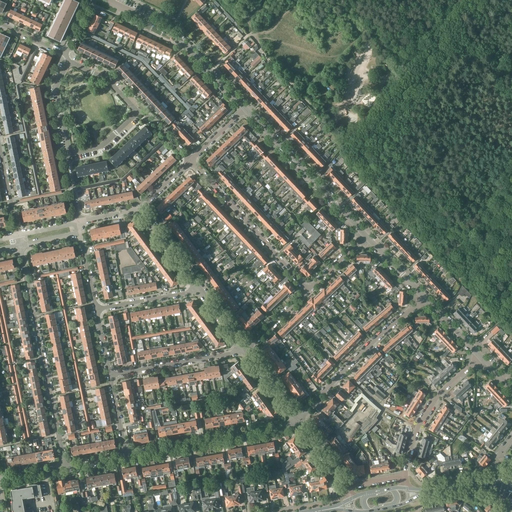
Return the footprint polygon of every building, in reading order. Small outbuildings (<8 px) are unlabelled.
[(26,0),(56,14),(58,15),(50,32),(48,36),(60,42),(79,2),(74,0),(26,0)] [(199,12),(198,14),(200,16),(207,9),(204,7),(199,12)] [(11,10),(8,16),(13,19),(16,12),(12,11),(11,10)] [(16,12),(13,19),(18,21),(21,15),(19,14),(16,12)] [(195,15),(192,18),(196,23),(202,18),(200,16),(198,14),(196,16),(195,15)] [(21,15),(18,21),(21,22),(23,24),(26,17),(24,16),(21,15)] [(26,17),(23,24),(29,26),(32,20),(29,18),(26,17)] [(197,23),(196,24),(200,28),(206,22),(202,18),(196,23),(197,23)] [(91,22),(90,25),(97,28),(99,22),(93,19),(92,22),(91,22)] [(32,20),(29,26),(34,29),(37,22),(32,20)] [(37,22),(34,29),(40,31),(44,22),(38,20),(37,22)] [(206,22),(200,28),(204,32),(210,26),(213,24),(209,20),(206,22)] [(116,23),(112,30),(116,32),(118,33),(121,26),(116,23)] [(88,29),(87,31),(94,34),(97,28),(90,25),(88,29)] [(121,26),(118,33),(123,35),(127,27),(123,26),(123,27),(122,26),(121,26)] [(210,26),(204,32),(209,37),(214,31),(210,26)] [(127,27),(123,35),(128,37),(132,31),(131,30),(130,30),(130,29),(127,27)] [(132,31),(128,37),(130,38),(130,39),(134,41),(137,33),(132,31)] [(214,31),(209,37),(213,41),(218,35),(214,31)] [(0,39),(8,43),(10,38),(0,32),(0,39)] [(136,42),(140,43),(142,44),(145,37),(144,37),(140,35),(136,42)] [(218,35),(213,41),(217,45),(218,44),(223,40),(218,35)] [(145,37),(142,44),(147,46),(151,39),(145,36),(145,37)] [(218,44),(217,45),(219,48),(220,48),(221,49),(227,44),(229,42),(229,41),(225,37),(223,40),(218,44)] [(147,46),(146,49),(152,51),(153,49),(156,42),(151,39),(147,46)] [(81,42),(78,49),(83,52),(84,52),(88,45),(81,42)] [(156,42),(153,49),(156,50),(155,53),(157,54),(158,51),(162,44),(156,42)] [(227,44),(221,49),(226,54),(229,51),(228,50),(231,48),(228,46),(230,44),(229,42),(227,44)] [(248,42),(243,46),(248,50),(252,46),(248,42)] [(20,44),(17,51),(22,53),(25,47),(20,44)] [(158,51),(157,54),(162,56),(164,54),(167,47),(165,47),(165,46),(162,44),(158,51)] [(88,45),(84,52),(84,53),(89,55),(90,55),(94,48),(88,45)] [(25,47),(22,53),(25,54),(28,56),(31,49),(25,47)] [(167,47),(164,54),(170,57),(172,53),(171,53),(172,50),(167,47)] [(94,48),(90,55),(90,56),(95,58),(96,58),(100,51),(94,48)] [(100,51),(96,58),(97,59),(101,61),(103,61),(106,54),(100,51)] [(43,53),(36,67),(45,71),(48,65),(49,64),(52,58),(43,53)] [(106,54),(103,61),(103,62),(107,64),(109,64),(112,57),(106,54)] [(174,57),(171,60),(176,65),(181,60),(177,56),(175,58),(174,57)] [(253,62),(256,66),(262,59),(259,56),(258,57),(253,62)] [(112,57),(109,64),(109,65),(115,67),(118,61),(119,60),(112,57)] [(226,64),(224,65),(228,70),(231,67),(230,67),(234,63),(235,63),(236,61),(231,57),(229,58),(225,62),(226,63),(226,64)] [(231,67),(228,70),(232,73),(237,68),(240,65),(239,63),(238,63),(240,61),(238,59),(236,61),(235,63),(234,63),(230,67),(231,67)] [(181,60),(176,65),(180,69),(186,64),(182,60),(181,60)] [(123,63),(117,69),(121,73),(122,74),(128,69),(123,63)] [(186,64),(180,69),(184,74),(190,69),(188,66),(186,64)] [(36,67),(30,80),(33,82),(39,85),(42,78),(42,77),(45,71),(36,67)] [(163,68),(159,71),(164,76),(168,73),(163,68)] [(237,68),(232,73),(235,77),(238,74),(239,75),(243,71),(241,70),(240,71),(237,68)] [(128,69),(122,74),(126,78),(127,79),(133,74),(128,69)] [(186,76),(181,80),(184,82),(188,78),(193,73),(192,72),(193,71),(190,69),(184,74),(186,76)] [(238,74),(235,77),(239,81),(245,76),(247,74),(244,70),(243,71),(239,75),(238,74)] [(133,74),(127,79),(130,83),(132,84),(138,79),(133,74)] [(195,75),(190,80),(195,85),(200,79),(197,76),(197,77),(195,75)] [(245,76),(239,81),(244,86),(246,83),(246,82),(249,79),(248,77),(247,78),(245,76)] [(138,79),(132,84),(135,88),(136,89),(142,84),(138,79)] [(200,79),(195,85),(199,89),(204,84),(200,79)] [(246,83),(244,86),(247,89),(252,84),(250,82),(251,80),(249,79),(246,82),(246,83)] [(142,84),(136,89),(140,93),(141,94),(147,89),(142,84)] [(204,84),(199,89),(203,93),(208,88),(204,84)] [(252,84),(247,89),(250,93),(253,90),(254,91),(258,88),(256,86),(255,87),(252,84)] [(253,90),(250,93),(255,97),(260,92),(262,91),(260,89),(261,88),(263,85),(262,84),(259,86),(258,88),(254,91),(253,90)] [(33,89),(30,90),(33,104),(42,102),(41,96),(41,94),(39,88),(33,89)] [(208,88),(203,93),(208,98),(210,96),(211,95),(210,95),(212,93),(208,88)] [(147,89),(141,94),(145,98),(146,99),(152,94),(147,89)] [(371,91),(361,101),(372,112),(380,102),(371,91)] [(261,93),(256,99),(257,99),(261,104),(264,102),(263,101),(267,97),(265,95),(264,96),(262,94),(261,93)] [(264,102),(261,104),(264,108),(270,103),(267,100),(272,95),(271,93),(269,96),(267,97),(263,101),(264,102)] [(152,94),(146,99),(149,103),(151,104),(156,99),(152,94)] [(156,99),(151,104),(154,108),(155,109),(161,104),(156,99)] [(270,103),(264,108),(268,111),(271,109),(271,110),(275,106),(277,104),(275,103),(273,100),(270,103)] [(217,107),(221,111),(220,112),(223,115),(224,114),(228,110),(226,109),(226,108),(226,107),(223,103),(221,101),(219,103),(218,105),(219,106),(218,107),(217,107)] [(42,102),(33,104),(36,119),(45,117),(44,110),(44,109),(42,102)] [(161,104),(155,109),(159,113),(160,114),(166,109),(168,107),(163,102),(161,104)] [(271,109),(268,111),(272,116),(277,111),(275,109),(278,106),(281,104),(279,102),(277,104),(275,106),(271,110),(271,109)] [(215,108),(212,110),(214,113),(219,118),(220,118),(223,115),(220,112),(221,111),(217,107),(214,103),(212,105),(215,108)] [(166,109),(160,114),(163,118),(165,119),(171,114),(166,109)] [(277,111),(272,116),(276,120),(279,117),(278,117),(282,113),(284,112),(282,110),(281,111),(279,109),(277,111)] [(279,117),(276,120),(280,124),(287,117),(284,114),(285,113),(287,111),(286,109),(284,112),(282,113),(278,117),(279,117)] [(287,117),(280,124),(283,127),(286,125),(294,118),(295,118),(299,114),(297,112),(289,119),(287,117)] [(211,114),(209,116),(212,119),(213,119),(216,121),(219,118),(214,113),(212,115),(211,114)] [(171,114),(165,119),(169,124),(175,118),(173,116),(171,114)] [(209,118),(206,120),(211,126),(216,122),(216,121),(213,119),(212,119),(209,116),(208,117),(209,118)] [(45,117),(36,119),(39,133),(48,131),(47,125),(47,123),(45,117)] [(286,125),(283,127),(287,132),(289,130),(290,130),(290,129),(293,127),(291,125),(296,119),(295,118),(294,118),(286,125)] [(202,122),(202,123),(205,126),(204,127),(207,130),(208,129),(211,126),(206,120),(205,122),(204,121),(202,122)] [(174,123),(172,125),(175,128),(174,129),(177,132),(183,127),(184,125),(183,123),(183,124),(181,122),(180,123),(179,124),(176,121),(174,123)] [(200,121),(196,125),(198,128),(200,130),(203,133),(207,130),(204,127),(205,126),(202,123),(202,122),(200,121)] [(138,133),(133,138),(140,145),(143,141),(145,139),(152,133),(145,126),(140,132),(138,133)] [(240,129),(239,130),(245,136),(246,135),(249,131),(246,127),(245,128),(244,128),(243,126),(240,129)] [(183,127),(177,132),(181,137),(187,132),(184,129),(185,128),(183,127)] [(292,134),(291,135),(295,139),(295,140),(298,137),(297,137),(305,129),(303,127),(301,130),(299,131),(298,132),(296,130),(293,133),(292,134)] [(298,137),(295,140),(298,144),(304,138),(301,136),(302,135),(304,133),(306,131),(305,129),(297,137),(298,137)] [(237,131),(235,133),(240,138),(242,140),(243,139),(244,138),(248,142),(250,141),(245,136),(239,130),(237,131)] [(48,131),(39,133),(42,148),(51,146),(50,139),(50,138),(48,131)] [(187,132),(181,137),(185,140),(187,138),(188,138),(191,135),(190,134),(189,134),(188,133),(187,132)] [(235,133),(232,136),(238,143),(240,142),(238,140),(240,138),(235,133)] [(187,138),(185,140),(185,141),(188,144),(189,145),(191,143),(192,144),(196,140),(191,135),(188,138),(187,138)] [(232,136),(228,140),(233,145),(235,147),(238,143),(232,136)] [(304,138),(298,144),(302,147),(305,145),(313,138),(311,136),(309,138),(307,136),(304,138)] [(127,144),(122,149),(128,155),(132,152),(134,150),(140,145),(133,138),(128,143),(127,144)] [(305,145),(302,147),(302,148),(306,151),(311,146),(309,144),(315,139),(313,138),(305,145)] [(228,140),(225,143),(231,150),(233,149),(231,147),(233,145),(228,140)] [(225,143),(221,147),(226,152),(227,154),(229,152),(231,150),(225,143)] [(254,143),(252,146),(253,147),(253,148),(255,150),(253,152),(254,153),(262,147),(258,143),(256,145),(256,144),(256,145),(254,143)] [(313,153),(310,156),(314,159),(319,154),(316,152),(321,147),(320,145),(318,147),(316,149),(312,153),(313,153)] [(51,146),(42,148),(45,163),(54,161),(53,154),(53,152),(51,146)] [(311,146),(306,151),(306,152),(310,156),(313,153),(312,153),(316,149),(314,147),(313,148),(311,146)] [(221,147),(217,150),(222,155),(224,157),(225,156),(228,154),(227,154),(226,152),(221,147)] [(254,153),(253,155),(254,157),(258,153),(260,155),(262,156),(263,157),(265,155),(265,154),(263,153),(264,152),(265,150),(262,147),(254,153)] [(115,155),(109,160),(116,167),(128,155),(122,149),(117,153),(115,155)] [(217,151),(214,154),(219,159),(220,161),(223,159),(224,157),(222,155),(217,150),(217,151)] [(319,154),(314,159),(317,163),(320,161),(328,154),(326,152),(321,157),(319,154)] [(213,154),(210,157),(216,163),(217,164),(220,161),(219,159),(214,154),(213,154)] [(265,155),(263,157),(264,159),(266,161),(264,163),(265,165),(272,158),(269,154),(268,156),(267,156),(265,155)] [(320,161),(317,163),(317,164),(321,168),(326,162),(325,161),(328,158),(327,157),(330,155),(328,154),(320,161)] [(171,155),(167,159),(172,164),(176,160),(171,155)] [(209,158),(206,161),(208,163),(207,164),(211,168),(215,164),(216,163),(210,157),(209,158)] [(265,165),(261,168),(263,170),(267,166),(269,168),(276,162),(272,158),(265,165)] [(163,159),(161,161),(163,163),(168,168),(172,164),(167,159),(165,161),(163,159)] [(54,161),(45,163),(48,177),(57,175),(56,169),(56,167),(54,161)] [(98,163),(91,165),(93,174),(108,171),(106,162),(100,163),(98,163)] [(271,170),(267,174),(268,176),(280,165),(276,162),(269,168),(271,170)] [(163,163),(158,167),(163,173),(168,168),(163,163)] [(83,167),(76,168),(78,177),(93,174),(91,165),(85,166),(83,167)] [(280,165),(268,176),(270,178),(276,172),(278,174),(283,169),(280,165)] [(218,166),(214,170),(217,174),(218,173),(220,175),(221,175),(221,176),(223,173),(222,172),(223,171),(220,168),(218,166)] [(158,167),(154,172),(159,177),(163,173),(158,167)] [(331,168),(324,174),(328,178),(329,176),(334,172),(331,168)] [(283,169),(278,174),(279,176),(278,178),(279,179),(286,173),(283,169)] [(154,172),(149,176),(154,181),(159,177),(154,172)] [(223,173),(221,176),(222,177),(221,178),(225,183),(228,180),(227,179),(231,176),(229,174),(228,175),(226,173),(226,174),(225,172),(223,173)] [(228,180),(225,183),(229,186),(234,181),(231,178),(236,174),(235,173),(235,172),(233,174),(231,176),(227,179),(228,180)] [(334,172),(329,176),(333,181),(335,179),(334,178),(336,177),(339,174),(339,173),(337,175),(334,172)] [(286,173),(279,179),(281,181),(283,179),(285,181),(290,176),(286,173)] [(335,179),(333,181),(337,184),(342,179),(339,176),(340,175),(339,174),(336,177),(334,178),(335,179)] [(57,175),(48,177),(51,191),(51,192),(60,190),(59,183),(59,181),(57,175)] [(149,176),(145,180),(150,185),(154,181),(149,176)] [(290,176),(285,181),(287,183),(285,185),(286,187),(293,180),(290,176)] [(187,179),(186,180),(191,186),(192,186),(192,185),(196,181),(193,178),(192,179),(191,178),(190,177),(188,178),(187,179)] [(342,179),(337,184),(341,189),(343,187),(342,186),(343,185),(344,185),(347,182),(346,181),(345,183),(342,179)] [(145,180),(140,184),(145,190),(150,185),(145,180)] [(183,183),(182,184),(187,189),(190,192),(194,188),(192,187),(191,186),(186,180),(183,183)] [(293,180),(286,187),(288,188),(290,187),(291,188),(297,183),(293,180)] [(234,181),(229,186),(229,187),(232,190),(235,188),(239,185),(241,183),(239,181),(238,183),(236,184),(234,182),(234,181)] [(343,187),(341,189),(345,192),(349,188),(346,184),(348,183),(347,182),(344,185),(343,185),(342,186),(343,187)] [(362,182),(356,188),(358,190),(364,184),(362,182)] [(138,187),(136,189),(141,194),(145,190),(140,184),(139,183),(137,185),(138,187)] [(297,183),(291,188),(293,190),(292,192),(293,194),(300,187),(297,183)] [(179,187),(186,194),(187,193),(185,191),(187,189),(182,184),(179,187)] [(235,188),(232,190),(236,194),(241,189),(240,187),(241,186),(239,185),(235,188)] [(241,189),(236,194),(239,198),(240,199),(243,196),(242,196),(250,188),(249,186),(243,191),(241,189)] [(179,187),(175,190),(180,196),(182,194),(184,196),(185,197),(188,200),(189,198),(187,196),(186,194),(179,187)] [(300,187),(293,194),(295,195),(296,194),(299,196),(304,191),(300,187)] [(243,196),(240,199),(244,202),(249,198),(252,195),(250,193),(252,190),(250,188),(242,196),(243,196)] [(349,188),(345,192),(349,197),(354,192),(349,188)] [(132,192),(126,193),(128,200),(134,199),(133,196),(137,196),(133,190),(132,190),(132,192)] [(175,190),(171,194),(178,201),(180,199),(178,198),(180,196),(175,190)] [(299,199),(298,200),(302,203),(304,201),(307,199),(305,197),(306,197),(306,196),(307,195),(304,191),(299,196),(300,198),(299,199)] [(199,197),(197,199),(199,201),(198,202),(199,203),(199,204),(201,203),(208,196),(205,192),(204,193),(201,195),(199,197)] [(249,198),(244,202),(247,206),(250,203),(250,204),(254,201),(256,199),(258,197),(261,194),(259,192),(256,195),(257,195),(253,199),(251,200),(249,198)] [(171,194),(167,198),(172,203),(175,201),(181,207),(182,205),(180,203),(178,201),(171,194)] [(355,196),(352,200),(354,202),(352,203),(354,205),(359,201),(358,199),(361,196),(358,194),(355,196)] [(208,196),(201,203),(202,204),(204,202),(206,204),(212,199),(208,196)] [(90,197),(84,199),(86,209),(92,207),(91,200),(90,197)] [(167,198),(163,201),(176,214),(178,213),(176,211),(177,210),(174,208),(173,206),(171,204),(172,203),(167,198)] [(205,210),(202,212),(204,213),(206,211),(208,209),(215,203),(212,199),(206,204),(208,206),(204,210),(205,210)] [(307,199),(304,201),(305,202),(306,203),(306,204),(308,206),(306,208),(307,209),(315,203),(311,199),(310,200),(309,200),(309,201),(307,199)] [(359,201),(354,205),(358,209),(357,209),(358,210),(365,203),(362,199),(360,201),(359,201)] [(163,201),(160,205),(165,211),(166,212),(169,210),(174,215),(175,215),(176,214),(163,201)] [(250,203),(247,206),(248,206),(251,210),(251,211),(252,211),(257,206),(256,205),(255,203),(256,202),(254,201),(250,204),(250,203)] [(64,203),(50,206),(52,216),(56,215),(56,216),(58,216),(60,215),(62,215),(62,214),(66,213),(64,203)] [(215,203),(208,209),(209,211),(211,210),(213,212),(219,206),(215,203)] [(315,203),(307,209),(309,211),(311,209),(313,211),(318,206),(315,203)] [(365,203),(358,210),(360,212),(362,214),(369,207),(365,203)] [(160,205),(157,208),(158,209),(158,210),(159,210),(158,211),(161,215),(165,211),(160,205)] [(39,208),(36,209),(38,219),(44,217),(46,217),(52,216),(50,206),(43,207),(43,206),(39,207),(39,208)] [(212,217),(209,219),(211,221),(213,219),(215,217),(222,210),(219,206),(213,212),(215,214),(213,215),(212,217)] [(257,206),(252,211),(253,212),(257,216),(257,217),(260,214),(263,210),(262,209),(261,210),(259,208),(258,207),(257,206)] [(369,207),(362,214),(365,216),(367,218),(373,212),(369,207)] [(36,209),(23,212),(25,221),(28,221),(29,222),(31,221),(33,221),(35,220),(35,219),(38,219),(36,209)] [(321,209),(316,214),(320,218),(325,213),(321,209)] [(222,210),(215,217),(216,218),(216,219),(218,217),(220,219),(226,214),(222,210)] [(260,214),(257,217),(261,220),(266,215),(268,214),(266,211),(265,212),(263,210),(260,214)] [(266,215),(261,220),(264,224),(267,222),(268,222),(275,215),(279,211),(278,210),(277,212),(276,211),(275,212),(274,213),(269,218),(266,215)] [(373,212),(367,218),(371,223),(376,217),(373,214),(374,213),(373,212)] [(321,222),(319,224),(320,226),(329,218),(325,213),(320,218),(323,222),(322,223),(321,222)] [(218,224),(216,226),(217,228),(229,217),(226,214),(220,219),(222,221),(220,223),(221,223),(219,225),(218,224)] [(267,222),(264,224),(265,225),(268,228),(269,228),(274,223),(273,223),(272,222),(277,217),(275,215),(268,222),(267,222)] [(376,217),(371,223),(373,225),(372,225),(374,227),(381,220),(377,216),(376,217)] [(229,217),(217,228),(219,230),(221,227),(223,225),(223,226),(225,224),(227,226),(232,221),(229,217)] [(329,218),(320,226),(322,228),(324,226),(324,225),(325,223),(328,227),(333,222),(329,218)] [(172,223),(168,225),(172,230),(178,225),(180,224),(178,222),(177,223),(175,220),(172,223)] [(299,237),(299,238),(304,244),(308,247),(313,242),(320,235),(321,235),(306,220),(302,224),(309,232),(310,231),(313,234),(307,240),(301,235),(299,237)] [(381,220),(374,227),(375,228),(376,228),(379,231),(384,226),(383,226),(380,223),(381,222),(382,221),(381,220)] [(229,228),(227,230),(229,232),(231,230),(232,231),(237,226),(236,225),(232,221),(227,226),(229,228)] [(131,223),(128,226),(131,230),(137,225),(134,222),(132,224),(131,223)] [(274,223),(269,228),(272,232),(273,233),(275,230),(278,226),(277,224),(275,222),(274,223)] [(332,231),(327,236),(328,237),(330,236),(331,235),(334,232),(333,231),(337,227),(333,222),(328,227),(332,231)] [(108,226),(105,227),(107,237),(121,234),(119,227),(120,227),(119,224),(115,225),(115,226),(113,226),(113,225),(110,226),(110,227),(109,227),(108,226)] [(129,232),(128,232),(129,234),(130,234),(132,232),(134,234),(140,230),(137,226),(138,226),(137,225),(131,230),(129,232)] [(178,225),(172,230),(173,230),(175,234),(181,230),(183,228),(182,226),(180,227),(178,225)] [(228,235),(226,237),(228,240),(234,234),(236,236),(242,231),(238,227),(237,226),(232,231),(233,232),(231,234),(228,235)] [(275,230),(273,233),(276,236),(281,232),(279,229),(280,228),(278,226),(275,230)] [(94,229),(90,230),(91,233),(91,232),(93,240),(107,237),(105,227),(101,228),(101,229),(99,229),(99,228),(96,229),(97,230),(95,230),(94,229)] [(181,230),(175,234),(179,238),(185,234),(183,232),(185,230),(184,229),(183,228),(181,230)] [(135,237),(133,239),(134,241),(143,234),(140,230),(134,234),(135,237)] [(225,232),(219,238),(221,240),(229,233),(229,232),(227,230),(225,232)] [(238,238),(236,240),(238,241),(245,234),(242,231),(236,236),(238,238)] [(281,232),(276,236),(280,240),(282,237),(283,238),(287,234),(285,233),(284,234),(281,232)] [(392,232),(388,235),(391,238),(389,239),(390,239),(391,241),(396,236),(392,232)] [(143,234),(134,241),(135,242),(137,245),(140,243),(146,238),(143,234)] [(185,234),(179,238),(182,242),(190,236),(188,234),(186,236),(185,234)] [(236,243),(233,245),(235,247),(239,243),(241,245),(249,238),(245,234),(238,241),(236,243)] [(282,237),(280,240),(280,241),(284,245),(286,242),(286,243),(287,242),(289,239),(287,237),(288,236),(287,234),(283,238),(282,237)] [(190,236),(182,242),(185,247),(191,242),(189,240),(191,238),(190,236)] [(396,236),(391,241),(396,246),(402,239),(401,238),(400,240),(396,236)] [(140,246),(139,247),(140,249),(149,243),(146,238),(140,243),(142,245),(140,246)] [(243,247),(239,251),(240,252),(252,242),(249,238),(241,245),(243,247)] [(402,239),(396,246),(400,250),(405,245),(402,241),(403,240),(402,239)] [(191,242),(185,247),(188,250),(194,246),(196,245),(194,243),(192,244),(191,242)] [(239,254),(238,254),(239,255),(242,254),(244,252),(246,250),(248,252),(250,250),(255,245),(252,242),(240,252),(239,254)] [(149,243),(140,249),(141,251),(142,250),(144,249),(147,252),(153,247),(149,243)] [(331,243),(327,247),(331,252),(336,248),(331,243)] [(291,244),(284,250),(287,254),(294,247),(294,246),(293,244),(292,245),(291,244)] [(194,246),(188,250),(188,251),(191,255),(197,250),(195,248),(197,247),(197,246),(196,245),(194,246)] [(248,256),(246,258),(247,259),(250,257),(251,256),(259,249),(255,245),(250,250),(252,252),(250,254),(248,256)] [(405,245),(400,250),(404,254),(410,248),(409,247),(408,248),(407,247),(405,245)] [(63,249),(59,250),(62,260),(75,257),(73,247),(69,247),(67,247),(65,248),(63,248),(63,249)] [(146,255),(145,255),(147,257),(149,255),(150,256),(156,252),(156,251),(153,247),(147,252),(148,253),(146,255)] [(294,247),(287,254),(290,257),(295,252),(293,250),(295,249),(294,247)] [(322,251),(318,255),(323,260),(327,256),(319,247),(319,248),(322,251)] [(320,247),(319,247),(327,256),(331,252),(327,247),(323,250),(320,247)] [(410,248),(404,254),(408,258),(413,253),(410,250),(411,249),(410,248)] [(247,260),(245,262),(247,263),(255,256),(257,257),(262,252),(259,249),(251,256),(250,257),(247,259),(247,260)] [(51,251),(46,253),(48,263),(62,260),(59,250),(54,251),(51,251)] [(197,250),(191,255),(194,259),(202,253),(200,251),(199,252),(197,250)] [(295,252),(290,257),(293,261),(300,255),(300,254),(297,251),(295,252)] [(151,257),(148,259),(149,261),(150,260),(152,259),(154,261),(160,257),(156,252),(150,256),(150,257),(151,257)] [(259,259),(253,265),(254,267),(266,256),(262,252),(257,257),(259,259)] [(35,255),(32,256),(34,266),(48,263),(46,253),(42,253),(40,253),(38,254),(35,254),(35,255)] [(202,253),(194,259),(197,263),(203,259),(201,256),(203,255),(202,253)] [(413,253),(408,258),(409,260),(410,261),(411,259),(413,261),(417,257),(413,253)] [(110,255),(97,257),(98,263),(98,264),(105,262),(104,258),(111,256),(110,255)] [(300,255),(293,261),(296,264),(303,258),(300,255)] [(266,256),(254,267),(256,269),(260,265),(262,267),(264,265),(269,260),(266,256)] [(311,259),(310,259),(312,261),(317,266),(320,263),(314,256),(311,259)] [(155,264),(152,266),(154,268),(163,261),(160,257),(154,261),(155,264)] [(203,259),(197,263),(200,267),(201,268),(207,264),(206,263),(210,260),(209,258),(208,257),(206,259),(205,258),(203,259)] [(140,259),(135,263),(136,265),(137,271),(141,270),(147,269),(146,267),(140,259)] [(2,262),(0,262),(0,270),(14,268),(12,260),(4,261),(2,262)] [(163,261),(154,268),(155,270),(158,267),(160,270),(166,265),(163,261)] [(207,264),(201,268),(202,269),(203,271),(204,273),(210,268),(209,267),(211,265),(210,263),(208,265),(207,264)] [(269,264),(263,270),(266,273),(272,267),(269,264)] [(160,273),(159,274),(160,277),(169,270),(166,265),(160,270),(162,272),(160,273)] [(301,269),(300,271),(302,273),(303,274),(304,273),(306,276),(307,275),(308,276),(311,274),(312,273),(311,271),(310,272),(305,267),(306,266),(305,265),(301,268),(301,269)] [(352,265),(348,268),(355,275),(355,274),(354,272),(357,270),(352,265)] [(266,273),(265,274),(266,276),(268,274),(270,276),(275,271),(272,267),(266,273)] [(376,267),(373,271),(377,276),(382,271),(380,269),(380,268),(378,270),(376,267)] [(422,267),(417,271),(420,275),(421,277),(428,270),(428,269),(426,270),(422,267)] [(210,268),(204,273),(205,274),(206,276),(207,276),(208,277),(216,271),(214,270),(212,271),(210,268)] [(348,268),(344,272),(350,279),(355,275),(348,268)] [(169,270),(160,277),(161,278),(164,276),(167,279),(173,274),(169,270)] [(428,270),(421,277),(423,278),(426,280),(431,275),(428,272),(429,271),(428,270)] [(216,271),(208,277),(209,279),(209,280),(210,282),(211,281),(211,282),(217,277),(215,275),(217,273),(216,271)] [(275,271),(270,276),(272,278),(270,280),(272,281),(273,281),(279,275),(275,271)] [(377,276),(375,278),(378,282),(379,281),(380,281),(386,275),(382,271),(377,276)] [(343,273),(340,276),(347,283),(349,280),(343,273)] [(168,280),(165,282),(166,284),(167,283),(168,284),(176,278),(176,277),(175,277),(173,274),(167,279),(168,280)] [(279,275),(273,281),(276,284),(282,278),(279,275)] [(381,282),(380,283),(383,287),(386,284),(391,280),(386,275),(380,281),(381,282)] [(431,275),(426,280),(429,284),(436,278),(435,277),(434,278),(431,275)] [(138,276),(136,277),(138,286),(139,293),(145,292),(144,285),(143,282),(140,283),(139,279),(138,276)] [(151,277),(148,278),(149,280),(149,284),(151,291),(157,289),(156,288),(160,287),(157,282),(152,283),(151,277)] [(217,277),(211,282),(211,283),(213,285),(213,284),(214,286),(222,280),(221,278),(219,280),(217,277)] [(340,277),(336,280),(343,287),(345,285),(343,283),(345,282),(340,277)] [(133,278),(131,278),(131,281),(132,284),(132,285),(134,294),(139,293),(138,286),(135,286),(133,278)] [(176,278),(168,284),(169,285),(170,284),(172,286),(175,284),(176,285),(179,282),(176,278)] [(436,278),(429,284),(433,288),(439,283),(436,280),(437,279),(436,278)] [(222,280),(214,286),(215,288),(217,290),(223,286),(225,284),(222,280)] [(336,280),(333,283),(338,289),(340,287),(341,288),(343,287),(336,280)] [(286,283),(284,285),(291,292),(294,289),(293,288),(294,288),(291,285),(290,284),(290,283),(289,282),(288,282),(287,283),(286,283)] [(333,283),(329,287),(334,292),(336,294),(337,292),(336,290),(338,289),(333,283)] [(439,283),(433,288),(436,291),(435,291),(437,293),(444,286),(443,285),(441,286),(439,283)] [(223,286),(217,290),(218,291),(217,291),(219,293),(220,294),(228,288),(230,287),(233,285),(231,284),(227,287),(227,286),(225,288),(223,286)] [(284,287),(281,290),(286,295),(289,293),(290,294),(291,292),(284,285),(284,284),(282,285),(284,287)] [(11,286),(8,287),(10,294),(13,293),(20,292),(19,285),(11,286)] [(444,286),(437,293),(438,294),(439,294),(442,297),(447,292),(446,291),(444,289),(446,288),(445,288),(444,286)] [(458,294),(462,296),(464,294),(469,297),(469,298),(470,297),(471,295),(465,289),(462,286),(458,294)] [(329,287),(325,290),(330,296),(332,293),(334,295),(336,294),(334,292),(329,287)] [(228,288),(220,294),(222,296),(221,296),(223,298),(223,299),(229,294),(228,292),(230,290),(229,290),(228,288)] [(322,291),(320,292),(328,301),(330,299),(328,297),(330,296),(325,290),(324,289),(322,291)] [(112,292),(104,293),(105,299),(113,297),(112,293),(118,292),(117,290),(114,290),(111,291),(112,292)] [(281,290),(277,293),(282,299),(286,295),(281,290)] [(320,292),(317,296),(319,299),(317,301),(319,303),(321,301),(323,303),(325,300),(327,302),(328,301),(320,292)] [(229,294),(223,299),(224,299),(225,301),(226,303),(234,297),(231,293),(229,294)] [(277,293),(273,297),(278,303),(282,299),(277,293)] [(310,300),(309,300),(317,308),(319,306),(318,305),(319,303),(317,301),(319,299),(317,296),(314,298),(313,299),(312,298),(310,300)] [(85,297),(77,299),(77,300),(78,304),(79,305),(81,305),(81,304),(86,303),(85,297)] [(234,297),(226,303),(228,305),(229,307),(229,306),(229,307),(237,301),(234,297)] [(273,297),(269,301),(274,306),(278,303),(273,297)] [(22,298),(14,299),(16,306),(23,305),(22,298)] [(309,303),(307,305),(312,310),(314,309),(315,310),(317,308),(309,300),(307,302),(309,303)] [(190,302),(186,305),(188,308),(186,309),(188,311),(189,310),(190,310),(196,305),(193,301),(191,303),(190,302)] [(229,307),(231,310),(232,312),(232,311),(233,312),(236,310),(236,309),(239,306),(237,304),(239,303),(237,301),(229,307)] [(269,301),(266,305),(271,310),(274,306),(269,301)] [(50,304),(41,305),(43,312),(51,310),(50,304)] [(265,304),(261,307),(267,313),(271,310),(266,305),(265,304)] [(390,304),(385,308),(390,314),(393,311),(391,310),(394,308),(390,304)] [(16,306),(12,307),(13,314),(24,311),(23,305),(16,306)] [(191,312),(188,314),(190,316),(198,309),(196,306),(196,305),(190,310),(191,312)] [(307,305),(304,308),(310,315),(314,312),(312,310),(307,305)] [(379,307),(378,308),(385,317),(390,314),(385,308),(382,311),(381,310),(381,309),(379,307)] [(300,312),(305,317),(307,315),(308,317),(310,315),(304,308),(300,312)] [(378,308),(376,310),(378,312),(379,311),(380,313),(377,316),(381,321),(385,317),(378,308)] [(459,308),(453,314),(454,314),(457,317),(462,312),(464,310),(462,309),(461,310),(459,308)] [(198,309),(190,316),(191,318),(194,316),(195,318),(201,313),(198,309)] [(242,309),(234,315),(240,322),(243,326),(248,331),(251,328),(252,328),(244,320),(243,319),(240,315),(242,313),(244,311),(242,309)] [(253,312),(252,312),(260,320),(261,320),(262,319),(262,318),(264,316),(257,309),(255,310),(253,312)] [(462,312),(457,317),(460,320),(465,315),(463,313),(464,311),(464,310),(462,312)] [(24,311),(13,314),(15,320),(26,318),(24,311)] [(252,315),(249,317),(256,324),(257,324),(258,323),(258,322),(260,320),(252,312),(250,314),(252,315)] [(297,315),(296,315),(303,322),(304,321),(305,322),(306,323),(308,325),(309,325),(310,323),(307,320),(305,317),(300,312),(297,315)] [(465,315),(460,320),(463,324),(474,314),(472,312),(470,314),(469,315),(467,313),(467,314),(465,315)] [(54,314),(47,315),(48,321),(55,319),(58,319),(57,313),(54,314)] [(197,320),(194,322),(196,324),(204,317),(201,313),(195,318),(197,320)] [(474,314),(463,324),(464,325),(466,327),(471,322),(470,320),(476,315),(474,313),(474,314)] [(371,314),(369,315),(377,325),(381,321),(377,316),(375,314),(373,316),(371,314)] [(296,315),(292,319),(297,324),(300,322),(301,324),(303,322),(296,315)] [(369,315),(367,317),(370,319),(372,320),(368,323),(372,329),(377,325),(369,315)] [(248,316),(244,320),(252,328),(253,326),(254,326),(255,325),(256,324),(249,317),(248,316)] [(204,317),(196,324),(197,326),(200,324),(202,326),(208,322),(204,317)] [(26,318),(15,320),(16,327),(17,326),(20,326),(27,324),(26,318)] [(336,318),(333,321),(339,327),(342,324),(336,318)] [(292,319),(289,322),(296,329),(297,328),(295,326),(297,324),(292,319)] [(357,319),(355,322),(362,329),(363,328),(366,331),(368,330),(370,331),(372,329),(368,323),(366,321),(362,325),(357,319)] [(471,322),(466,327),(469,330),(478,322),(476,321),(473,324),(471,322)] [(203,328),(201,330),(202,332),(210,326),(208,322),(202,326),(203,328)] [(289,322),(285,326),(290,331),(292,329),(294,331),(296,329),(289,322)] [(478,322),(469,330),(472,334),(478,329),(475,326),(477,324),(478,325),(479,324),(478,322)] [(20,326),(17,326),(17,329),(20,328),(21,333),(28,331),(27,324),(20,326)] [(210,326),(202,332),(204,334),(206,332),(207,334),(213,329),(210,326)] [(285,326),(282,329),(288,336),(290,338),(292,340),(294,339),(288,333),(290,331),(285,326)] [(497,326),(491,331),(494,334),(500,329),(497,326)] [(436,335),(433,337),(434,339),(442,331),(439,327),(434,332),(436,335)] [(405,328),(400,332),(405,337),(409,334),(405,328)] [(213,329),(207,334),(208,335),(209,337),(208,338),(207,338),(209,340),(217,334),(213,329)] [(280,330),(278,333),(283,338),(285,336),(287,338),(288,336),(282,329),(280,331),(280,330)] [(21,333),(19,333),(19,335),(21,335),(22,339),(30,337),(28,331),(21,333)] [(358,333),(354,336),(359,341),(361,338),(360,337),(362,335),(359,331),(358,333)] [(442,331),(434,339),(436,340),(438,338),(440,339),(445,334),(442,331)] [(400,332),(395,336),(400,341),(403,339),(404,339),(405,340),(404,341),(408,347),(411,344),(410,344),(406,339),(405,337),(400,332)] [(348,335),(346,337),(355,345),(359,341),(354,336),(354,335),(352,333),(349,336),(348,335)] [(217,334),(209,340),(210,342),(212,341),(214,343),(220,338),(217,334)] [(265,347),(261,350),(262,351),(262,352),(264,354),(264,355),(265,354),(272,349),(274,347),(282,342),(276,334),(273,336),(274,337),(270,339),(271,340),(268,342),(269,344),(267,345),(265,347)] [(442,341),(439,344),(440,345),(443,343),(449,337),(445,334),(440,339),(442,341)] [(395,336),(391,340),(399,349),(400,348),(399,346),(398,346),(397,344),(400,341),(395,336)] [(496,337),(488,344),(491,348),(500,340),(497,336),(496,337)] [(22,339),(21,339),(21,342),(22,346),(31,344),(30,337),(22,339)] [(346,337),(345,338),(347,340),(348,340),(349,341),(346,344),(351,349),(355,345),(346,337)] [(440,345),(439,347),(440,349),(442,347),(443,349),(446,346),(452,341),(449,337),(443,343),(440,345)] [(214,343),(212,344),(213,345),(215,344),(217,347),(220,345),(220,346),(224,343),(221,338),(220,338),(214,343)] [(198,339),(191,340),(192,343),(193,350),(199,349),(199,347),(203,346),(199,341),(198,339)] [(340,343),(339,344),(347,353),(351,349),(346,344),(345,343),(344,341),(343,340),(340,343)] [(391,340),(387,343),(391,349),(395,346),(396,347),(395,348),(397,350),(399,349),(391,340)] [(500,340),(491,348),(494,351),(500,346),(499,345),(500,343),(502,341),(500,340)] [(448,347),(445,350),(447,352),(455,344),(452,341),(446,346),(448,347)] [(385,347),(383,349),(383,350),(386,353),(389,351),(391,349),(387,343),(384,346),(385,347)] [(21,346),(22,349),(24,348),(25,352),(32,351),(31,344),(22,346),(21,346)] [(338,347),(336,350),(338,352),(343,357),(347,353),(339,344),(337,346),(338,347)] [(455,344),(447,352),(448,353),(451,351),(453,352),(458,347),(455,344)] [(500,346),(494,351),(497,354),(506,346),(505,345),(503,347),(502,348),(500,346)] [(506,346),(497,354),(501,358),(508,351),(506,349),(509,346),(508,345),(506,346)] [(272,349),(265,354),(266,357),(267,358),(268,359),(275,354),(277,352),(274,347),(272,349)] [(326,348),(324,350),(331,357),(332,355),(326,348)] [(508,351),(501,358),(504,361),(511,353),(511,350),(511,349),(511,348),(508,351)] [(23,353),(21,353),(21,356),(26,355),(26,359),(34,358),(32,351),(25,352),(23,353)] [(338,352),(333,357),(337,361),(339,358),(340,360),(343,357),(338,352)] [(275,354),(268,359),(268,360),(269,362),(270,362),(271,364),(279,358),(275,354)] [(370,359),(369,360),(374,365),(378,369),(380,367),(378,365),(377,366),(376,365),(375,364),(379,360),(374,355),(370,359)] [(279,358),(271,364),(273,365),(273,366),(274,368),(275,368),(275,369),(275,368),(282,363),(279,358)] [(326,362),(327,363),(332,368),(334,366),(335,365),(329,359),(328,360),(326,362)] [(28,367),(27,367),(28,370),(29,370),(36,368),(35,362),(34,360),(27,362),(28,363),(28,367)] [(369,360),(366,364),(370,368),(372,371),(373,371),(375,369),(377,370),(378,369),(374,365),(369,360)] [(227,374),(224,376),(224,380),(234,372),(236,371),(242,367),(240,365),(241,365),(239,363),(238,362),(235,364),(230,368),(231,370),(228,373),(227,374)] [(447,362),(445,363),(453,372),(456,369),(451,363),(449,365),(447,362)] [(282,363),(275,368),(279,373),(286,368),(282,363)] [(327,363),(323,367),(328,372),(332,368),(327,363)] [(445,363),(443,365),(446,368),(444,369),(449,375),(453,372),(445,363)] [(363,366),(362,368),(370,377),(372,375),(370,373),(372,371),(370,368),(366,364),(363,366)] [(437,364),(435,366),(446,378),(449,375),(444,369),(442,366),(440,368),(437,364)] [(208,368),(205,369),(205,371),(206,378),(220,376),(219,366),(215,367),(215,365),(212,366),(211,366),(208,367),(208,368)] [(435,366),(434,367),(438,372),(439,372),(440,373),(438,375),(443,381),(446,378),(435,366)] [(236,371),(234,372),(237,377),(239,376),(245,371),(244,370),(243,367),(242,368),(242,367),(236,371)] [(323,367),(320,370),(325,375),(328,372),(323,367)] [(36,368),(29,370),(30,377),(37,375),(36,368)] [(362,368),(358,372),(362,376),(365,373),(368,375),(367,376),(369,378),(370,377),(362,368)] [(315,372),(314,373),(315,373),(315,374),(316,373),(322,380),(323,379),(322,378),(325,375),(320,370),(316,373),(315,372)] [(245,371),(239,376),(242,380),(248,376),(247,375),(248,374),(246,372),(245,371)] [(289,372),(282,377),(286,382),(293,377),(289,372)] [(354,378),(357,381),(359,380),(362,383),(365,379),(362,376),(358,372),(355,374),(355,375),(356,376),(354,378)] [(315,373),(312,376),(318,382),(319,382),(320,383),(321,381),(322,380),(316,373),(315,374),(315,373)] [(433,374),(432,375),(439,384),(443,381),(438,375),(436,377),(433,374)] [(28,377),(26,377),(28,384),(29,384),(39,382),(37,375),(30,377),(28,377)] [(432,375),(430,377),(433,379),(430,381),(433,384),(436,387),(439,384),(432,375)] [(147,379),(144,379),(145,389),(159,387),(158,380),(158,377),(155,378),(154,376),(147,377),(147,379)] [(248,376),(242,380),(246,385),(252,381),(251,379),(250,377),(249,377),(248,376)] [(286,382),(285,383),(286,383),(286,384),(287,385),(288,386),(289,387),(296,382),(293,377),(286,382)] [(137,379),(123,382),(124,389),(131,387),(132,387),(135,387),(134,383),(136,382),(137,383),(137,386),(141,385),(140,379),(137,380),(137,379)] [(296,382),(289,387),(291,390),(292,392),(302,385),(299,380),(296,382)] [(349,380),(346,383),(353,391),(355,389),(353,388),(355,386),(350,382),(349,380)] [(467,380),(463,383),(471,392),(472,390),(471,389),(470,388),(472,386),(467,380)] [(246,385),(244,386),(248,391),(256,386),(254,384),(255,384),(253,382),(252,381),(246,385)] [(29,384),(28,384),(29,391),(30,390),(33,390),(40,388),(39,382),(29,384)] [(487,389),(484,392),(485,393),(493,385),(490,382),(491,382),(490,382),(485,387),(487,389)] [(344,385),(343,387),(349,393),(350,391),(352,393),(353,391),(346,383),(344,385)] [(463,383),(460,386),(465,392),(468,390),(469,391),(468,392),(469,393),(471,392),(463,383)] [(227,385),(225,386),(226,392),(227,393),(227,395),(234,394),(232,392),(227,385)] [(302,385),(292,392),(293,393),(294,395),(296,397),(303,392),(305,390),(306,390),(302,385)] [(493,385),(485,393),(487,394),(490,392),(491,394),(497,388),(493,385)] [(460,386),(457,389),(462,395),(464,398),(465,397),(467,395),(465,392),(460,386)] [(30,390),(29,391),(30,397),(34,396),(42,395),(40,388),(33,390),(30,390)] [(493,396),(490,398),(492,400),(500,392),(497,388),(491,394),(493,396)] [(375,393),(374,394),(382,400),(384,397),(385,397),(386,395),(378,389),(377,391),(375,393)] [(453,393),(456,396),(458,398),(461,401),(462,402),(463,399),(464,398),(462,395),(457,389),(453,393)] [(303,392),(296,397),(296,398),(297,400),(298,400),(300,402),(309,395),(305,390),(303,392)] [(340,390),(335,395),(342,401),(346,396),(340,390)] [(259,391),(252,396),(256,401),(264,395),(262,392),(261,393),(259,391)] [(413,392),(412,394),(416,396),(415,398),(421,402),(423,399),(423,398),(413,392)] [(500,392),(492,400),(495,403),(496,402),(497,400),(503,395),(500,392)] [(97,396),(94,397),(95,402),(98,402),(106,400),(105,394),(97,396)] [(133,394),(125,395),(127,402),(134,400),(133,394)] [(35,400),(33,401),(33,404),(36,403),(43,402),(42,395),(34,396),(35,400)] [(264,395),(256,401),(259,405),(266,400),(265,398),(266,398),(264,395)] [(498,403),(497,405),(498,406),(506,398),(503,395),(497,400),(499,402),(498,403)] [(410,398),(409,400),(418,406),(421,402),(415,398),(413,397),(412,399),(410,398)] [(333,398),(330,402),(335,407),(338,410),(342,406),(340,405),(333,398)] [(506,398),(498,406),(499,407),(502,405),(504,407),(509,402),(506,398)] [(134,400),(127,402),(128,408),(135,407),(135,403),(137,403),(137,402),(140,401),(139,399),(134,400)] [(266,400),(259,405),(263,410),(270,404),(268,401),(268,402),(266,400)] [(409,400),(408,402),(411,404),(410,406),(416,410),(418,406),(409,400)] [(37,407),(34,408),(34,410),(35,410),(44,408),(43,402),(36,403),(37,407)] [(326,405),(326,406),(333,413),(335,411),(333,410),(335,407),(330,402),(329,403),(328,402),(326,405)] [(270,404),(263,410),(266,415),(273,409),(272,407),(273,407),(270,404)] [(456,404),(454,407),(461,412),(462,409),(462,408),(456,404)] [(444,405),(442,410),(451,416),(454,417),(455,415),(449,412),(451,409),(444,405)] [(135,407),(128,408),(129,415),(136,413),(136,409),(138,409),(140,408),(140,406),(135,407)] [(325,406),(322,409),(323,410),(322,410),(323,411),(330,417),(330,416),(331,417),(329,419),(336,426),(338,428),(339,428),(344,423),(333,413),(326,406),(325,406)] [(361,425),(360,428),(362,430),(365,432),(374,424),(378,420),(376,418),(380,412),(381,410),(376,406),(374,408),(362,424),(361,425)] [(70,407),(63,409),(64,415),(71,413),(74,413),(73,407),(70,407)] [(34,410),(33,411),(34,417),(38,416),(46,415),(44,408),(35,410),(34,410)] [(404,408),(403,409),(406,411),(405,414),(411,418),(411,417),(413,413),(405,408),(404,408)] [(273,409),(266,415),(269,419),(270,419),(271,420),(273,418),(273,417),(277,414),(277,413),(275,410),(275,411),(273,409)] [(156,410),(152,411),(156,430),(156,429),(159,428),(160,436),(166,435),(165,427),(161,427),(156,415),(156,410)] [(240,410),(235,411),(236,414),(237,422),(244,421),(242,413),(242,411),(240,410)] [(349,410),(344,415),(348,419),(353,413),(350,410),(349,410)] [(136,413),(129,415),(131,422),(133,422),(133,425),(139,424),(141,423),(140,416),(143,416),(142,413),(137,414),(136,413)] [(319,414),(314,420),(314,421),(314,422),(319,426),(322,423),(323,425),(325,423),(323,422),(325,420),(326,421),(327,419),(321,413),(319,414)] [(439,413),(437,417),(445,422),(447,424),(449,419),(447,418),(446,417),(439,413)] [(46,415),(38,416),(40,423),(47,421),(46,415)] [(500,419),(497,422),(506,429),(510,424),(504,420),(500,416),(499,416),(498,417),(500,419)] [(435,420),(435,421),(441,425),(443,426),(444,424),(446,425),(447,424),(445,422),(437,417),(435,420)] [(195,418),(189,420),(189,422),(191,431),(197,430),(196,421),(195,418)] [(208,419),(205,419),(206,428),(213,427),(212,418),(208,419)] [(319,426),(318,427),(323,433),(329,427),(326,425),(330,421),(328,419),(326,421),(325,423),(323,425),(322,423),(319,426)] [(176,420),(170,421),(171,426),(172,434),(179,433),(177,424),(176,420)] [(47,421),(40,423),(41,430),(48,428),(47,421)] [(170,421),(164,423),(165,427),(166,435),(172,434),(171,426),(170,421)] [(435,421),(432,425),(442,431),(443,430),(442,429),(441,428),(441,429),(439,428),(441,425),(435,421)] [(468,422),(465,425),(468,429),(472,427),(476,430),(477,429),(471,425),(470,424),(468,422)] [(497,422),(496,424),(498,425),(498,424),(499,425),(496,429),(502,434),(506,429),(497,422)] [(429,429),(431,430),(437,434),(439,432),(443,434),(444,432),(442,431),(432,425),(429,429)] [(329,427),(323,433),(326,438),(333,431),(334,429),(332,427),(331,429),(330,428),(329,427)] [(493,427),(489,432),(490,432),(498,439),(499,438),(502,434),(496,429),(493,427)] [(42,433),(40,433),(41,436),(42,436),(50,434),(48,428),(41,430),(42,433)] [(146,430),(140,431),(143,443),(149,441),(147,433),(146,430)] [(133,433),(132,434),(134,442),(136,441),(136,444),(143,443),(140,431),(134,432),(134,433),(133,433)] [(487,435),(485,436),(488,439),(494,444),(498,439),(490,432),(487,435)] [(460,433),(457,438),(464,443),(467,438),(460,433)] [(336,436),(329,441),(331,444),(332,445),(333,446),(343,439),(339,435),(336,437),(336,436)] [(286,444),(284,446),(286,449),(289,447),(290,449),(290,448),(291,447),(298,442),(298,441),(297,440),(295,438),(294,439),(293,439),(286,444)] [(343,439),(333,446),(334,447),(334,448),(335,449),(336,450),(339,449),(342,448),(341,447),(346,444),(343,439)] [(387,439),(385,441),(390,446),(393,446),(403,449),(404,445),(397,443),(397,445),(392,444),(387,439)] [(481,441),(480,443),(484,445),(485,444),(490,449),(494,444),(488,439),(486,442),(483,440),(481,441)] [(298,442),(291,447),(295,452),(302,447),(300,445),(301,444),(300,443),(299,443),(298,442)] [(267,443),(260,444),(262,455),(265,455),(264,453),(268,452),(267,443)] [(260,444),(254,446),(255,454),(260,453),(260,456),(261,456),(262,456),(262,455),(260,444)] [(339,449),(336,450),(338,452),(337,453),(340,456),(347,451),(350,448),(348,446),(346,444),(341,447),(342,448),(339,449)] [(43,446),(40,447),(41,452),(43,461),(46,460),(46,461),(49,460),(47,451),(44,451),(43,446)] [(302,447),(295,452),(299,457),(304,453),(306,452),(304,450),(304,449),(303,448),(302,448),(302,447)] [(241,448),(235,449),(236,458),(243,457),(243,459),(245,459),(244,454),(242,454),(241,448)] [(31,449),(29,449),(31,463),(34,462),(34,463),(37,462),(35,453),(32,453),(31,449)] [(20,451),(17,451),(18,456),(20,465),(23,464),(23,465),(26,464),(24,455),(21,455),(20,451)] [(349,454),(342,459),(344,462),(343,462),(345,465),(352,459),(353,459),(354,458),(350,453),(349,454)] [(434,460),(433,461),(434,467),(439,467),(439,466),(443,466),(444,469),(448,468),(446,457),(444,457),(440,453),(438,455),(436,455),(437,457),(434,460)] [(16,454),(12,455),(12,458),(14,467),(17,466),(17,465),(20,465),(18,456),(16,456),(16,454)] [(479,454),(478,456),(487,463),(490,460),(484,455),(483,457),(481,456),(479,454)] [(209,456),(203,457),(204,466),(208,465),(211,465),(211,464),(209,456)] [(288,457),(281,463),(282,468),(283,473),(286,471),(292,466),(300,460),(298,457),(296,459),(292,460),(289,456),(288,457)] [(478,458),(476,461),(477,461),(478,462),(484,467),(487,463),(478,456),(477,457),(478,458)] [(198,466),(195,467),(196,470),(199,469),(199,468),(205,467),(204,466),(203,457),(196,458),(198,466)] [(303,463),(300,465),(303,469),(304,469),(306,467),(307,468),(313,462),(313,461),(312,460),(310,457),(308,458),(304,462),(303,462),(303,463)] [(178,459),(176,460),(177,469),(184,468),(182,458),(178,458),(178,459)] [(302,459),(294,464),(296,467),(300,465),(303,463),(303,462),(304,462),(302,459)] [(352,459),(345,465),(346,466),(348,468),(347,469),(348,470),(356,464),(354,462),(352,459)] [(313,462),(307,468),(308,470),(310,473),(316,469),(315,468),(317,467),(315,465),(315,464),(315,463),(314,463),(313,462)] [(422,465),(416,470),(419,473),(429,464),(430,464),(428,462),(426,464),(425,465),(425,466),(424,467),(422,465)] [(165,464),(162,464),(163,473),(164,474),(170,473),(168,463),(165,464)] [(158,465),(155,466),(157,474),(158,477),(164,476),(164,474),(163,473),(162,464),(158,465)] [(356,464),(348,470),(352,475),(353,475),(354,475),(354,476),(359,476),(358,471),(357,466),(356,464)] [(429,464),(419,473),(422,477),(428,472),(425,469),(427,468),(429,467),(431,465),(429,464)] [(152,466),(149,467),(151,475),(151,478),(158,477),(157,474),(155,466),(152,466)] [(136,467),(129,468),(131,478),(134,478),(134,477),(137,476),(136,467)] [(146,467),(142,468),(144,477),(151,475),(149,467),(146,467)] [(129,468),(122,469),(124,479),(127,478),(127,479),(131,478),(129,468)] [(111,473),(107,474),(109,484),(113,484),(113,485),(116,485),(114,474),(112,474),(111,473)] [(103,474),(100,475),(102,486),(109,484),(107,474),(104,475),(103,474)] [(171,482),(168,483),(169,488),(176,487),(174,480),(173,474),(170,474),(171,482)] [(318,474),(314,475),(316,482),(317,491),(318,490),(318,491),(320,491),(320,490),(322,490),(322,489),(324,489),(327,488),(326,485),(326,484),(325,483),(328,481),(327,481),(324,476),(323,475),(322,477),(320,478),(321,479),(320,480),(318,474)] [(97,476),(93,477),(95,487),(102,486),(100,475),(97,475),(97,476)] [(288,475),(284,476),(285,481),(286,490),(287,492),(290,491),(291,494),(293,494),(293,495),(294,495),(295,495),(296,495),(297,494),(298,494),(296,486),(296,484),(289,485),(288,475)] [(89,478),(87,479),(89,490),(92,489),(91,488),(95,487),(93,477),(89,478)] [(124,479),(120,480),(123,497),(134,495),(133,489),(127,490),(127,489),(126,489),(124,479)] [(312,483),(309,483),(310,492),(313,491),(313,492),(317,492),(317,491),(316,482),(315,482),(315,479),(311,480),(312,483)] [(59,482),(57,483),(59,494),(62,493),(65,492),(66,492),(64,482),(65,482),(64,480),(59,481),(59,482)] [(75,480),(71,481),(73,491),(77,490),(77,492),(80,491),(78,480),(75,481),(75,480)] [(65,482),(64,482),(66,492),(66,495),(73,493),(73,491),(71,481),(68,482),(68,481),(65,482)] [(280,488),(276,489),(278,498),(282,497),(282,496),(284,495),(283,494),(284,494),(283,490),(286,490),(285,481),(281,482),(282,485),(280,486),(280,488)] [(11,492),(12,497),(14,497),(14,499),(12,499),(12,501),(13,501),(13,504),(12,504),(12,505),(12,506),(12,507),(12,508),(12,509),(13,510),(13,511),(14,511),(25,511),(23,498),(24,498),(36,496),(37,498),(42,497),(40,485),(39,485),(36,485),(36,484),(35,484),(34,484),(33,484),(32,484),(32,485),(31,485),(30,485),(29,485),(28,486),(29,487),(26,487),(24,487),(25,488),(20,489),(20,491),(18,491),(18,489),(12,490),(11,490),(11,492)] [(275,485),(269,486),(269,489),(270,488),(270,490),(270,491),(271,497),(272,497),(272,498),(274,497),(274,499),(278,498),(276,489),(275,485)] [(254,487),(246,488),(247,492),(247,493),(248,493),(248,495),(249,502),(256,501),(255,492),(254,487)] [(224,488),(219,488),(219,489),(220,496),(225,495),(226,499),(225,499),(227,506),(234,505),(232,495),(228,496),(228,494),(227,493),(225,493),(224,488)] [(215,496),(209,497),(211,509),(212,509),(212,510),(214,510),(215,509),(218,508),(217,501),(221,500),(220,496),(219,489),(214,489),(215,496)] [(261,490),(255,492),(256,501),(257,501),(259,502),(260,501),(260,500),(264,500),(262,492),(262,493),(261,490)] [(236,494),(232,495),(234,505),(241,504),(241,501),(240,496),(239,497),(239,495),(238,492),(236,493),(236,494)] [(209,497),(202,498),(202,499),(204,510),(208,510),(209,511),(211,510),(211,509),(209,497)] [(188,503),(187,504),(188,511),(191,511),(192,511),(195,511),(194,502),(188,503)]
